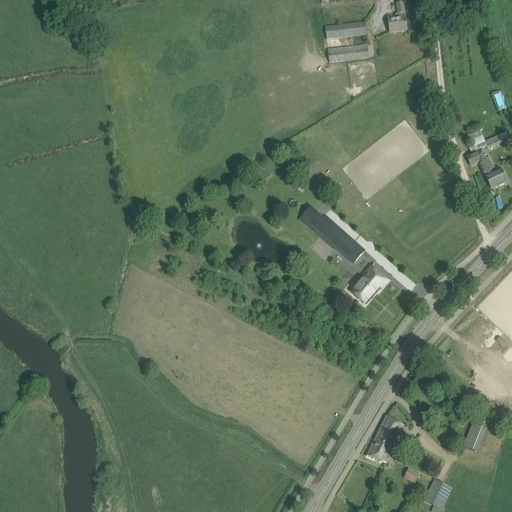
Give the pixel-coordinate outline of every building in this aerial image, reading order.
[(388,19),(390,33),(407,31),(406,25),(407,25),(407,23),(406,23),(403,3),(397,4),(398,14),(395,15),(396,19),(388,19)] [(325,28),(327,40),(366,35),(365,23),(325,28)] [(328,51),(329,63),(369,58),(368,47),(328,51)] [(501,110),(507,107),(501,92),(494,95),(501,110)] [(507,183),(503,174),(501,170),(494,173),(488,158),(485,159),(481,149),(486,147),(488,150),(500,145),(497,137),(485,142),(480,131),(474,133),(468,136),(473,147),(469,149),(472,155),(467,158),(472,167),(479,163),(492,190),(507,183)] [(508,136),(507,136),(506,133),(499,136),(500,139),(499,140),(501,143),(509,140),(508,136)] [(326,218),(316,230),(315,231),(319,234),(353,264),(365,252),(326,218)] [(381,290),(389,281),(372,266),(364,275),(366,277),(352,293),(351,293),(365,305),(380,288),(381,290)] [(366,457),(375,461),(385,466),(404,426),(386,417),(366,457)] [(478,453),(486,431),(472,425),(463,447),(478,453)] [(408,470),(404,479),(414,484),(419,475),(408,470)] [(441,511),(452,490),(434,481),(423,502),(433,507),(430,511),(439,511),(440,511),(441,511)]
